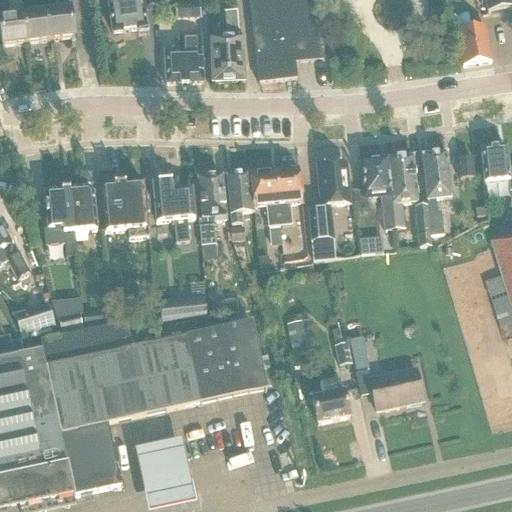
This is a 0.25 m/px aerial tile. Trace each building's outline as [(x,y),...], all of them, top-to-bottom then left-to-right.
[(0,40),(1,40),(2,49),(26,46),(22,17),(19,0),(8,0),(11,18),(0,19),(0,40)] [(36,15),(22,17),(26,46),(50,43),(43,0),(31,0),(32,5),(34,5),(36,15)] [(43,0),(50,43),(74,40),(70,10),(69,2),(65,0),(61,0),(56,1),(55,0),(43,0)] [(112,36),(146,31),(143,11),(157,9),(156,0),(108,0),(107,0),(112,36)] [(310,0),(248,0),(255,59),(257,76),(258,86),(297,81),(295,65),(322,62),(310,0)] [(511,10),(509,0),(479,0),(481,5),(485,4),(487,16),(511,10)] [(178,19),(199,18),(198,8),(177,8),(178,19)] [(239,41),(238,34),(236,12),(224,13),(226,35),(227,41),(210,42),(211,86),(244,84),(241,40),(239,41)] [(471,32),(468,16),(455,18),(463,69),(491,65),(485,30),(471,32)] [(188,88),(188,86),(202,86),(201,37),(179,38),(179,54),(164,54),(165,87),(180,86),(180,88),(188,88)] [(511,170),(508,171),(506,150),(481,152),(484,186),(508,184),(511,210),(511,170)] [(427,210),(415,211),(417,231),(418,251),(432,250),(430,240),(443,238),(441,213),(437,214),(435,202),(451,200),(447,156),(422,159),(427,210)] [(387,163),(394,233),(404,232),(402,213),(399,214),(398,207),(417,205),(413,160),(387,162),(387,163)] [(459,182),(474,180),(472,161),(457,163),(459,182)] [(384,234),(394,233),(387,163),(360,166),(364,201),(386,199),(386,205),(381,206),(384,234)] [(332,242),(335,242),(331,207),(349,205),(345,167),(317,170),(321,208),(321,212),(308,213),(311,244),(332,242)] [(273,174),(278,229),(294,227),(292,207),(301,206),(298,171),(273,174)] [(268,230),(278,229),(273,174),(248,176),(252,215),(253,215),(253,211),(266,210),(268,230)] [(240,216),(252,215),(248,176),(226,178),(231,228),(241,227),(240,216)] [(225,223),(225,218),(221,179),(198,181),(201,221),(198,221),(201,249),(215,247),(212,220),(214,219),(215,224),(225,223)] [(144,197),(146,217),(155,216),(155,226),(170,225),(172,245),(182,244),(180,224),(194,222),(191,191),(177,193),(176,183),(152,185),(153,196),(144,197)] [(146,217),(144,197),(143,186),(125,188),(113,189),(100,190),(104,236),(127,234),(128,243),(148,241),(146,217)] [(87,192),(70,193),(73,235),(96,233),(93,196),(87,192)] [(47,233),(43,233),(45,250),(65,248),(66,259),(75,258),(73,235),(70,193),(69,193),(61,194),(44,196),(47,233)] [(487,211),(479,212),(480,220),(487,219),(487,211)] [(0,252),(7,264),(18,283),(25,279),(30,276),(19,257),(15,260),(13,256),(18,253),(13,244),(10,245),(0,226),(0,252)] [(231,245),(244,244),(242,230),(230,231),(231,245)] [(511,237),(490,244),(501,279),(484,284),(493,311),(492,312),(497,330),(505,328),(505,326),(511,323),(511,237)] [(332,242),(311,244),(313,263),(334,261),(332,242)] [(150,297),(137,299),(138,316),(151,314),(150,297)] [(204,300),(181,303),(183,323),(206,321),(204,300)] [(21,339),(54,329),(47,306),(14,317),(21,339)] [(287,322),(292,354),(315,350),(311,319),(287,322)] [(45,371),(72,499),(121,489),(107,426),(199,406),(200,408),(266,394),(251,326),(131,352),(126,329),(39,348),(41,354),(40,354),(44,371),(45,371)] [(8,337),(0,338),(0,359),(12,356),(8,337)] [(352,364),(348,343),(335,346),(339,366),(352,364)] [(17,359),(0,362),(0,511),(9,511),(72,499),(45,371),(44,371),(40,354),(17,359)] [(366,361),(354,363),(356,374),(368,372),(366,361)] [(369,383),(367,374),(355,376),(360,399),(372,396),(376,414),(422,404),(415,373),(369,383)] [(340,395),(338,385),(319,389),(321,399),(311,402),(317,427),(349,420),(343,395),(340,395)] [(181,445),(133,456),(140,487),(145,511),(176,511),(195,508),(187,477),(181,445)]
